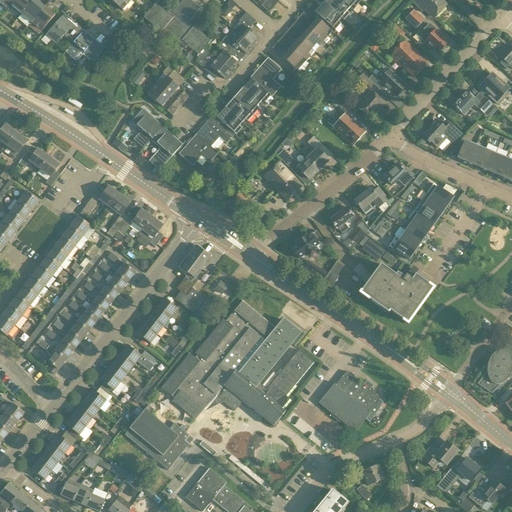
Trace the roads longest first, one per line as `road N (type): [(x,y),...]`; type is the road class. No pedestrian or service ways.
road 1 (tertiary): [(447,391),(248,254)]
road 2 (unclassified): [(51,408),(201,221)]
road 3 (tertiary): [(201,221),(0,91)]
road 4 (residential): [(389,136),(269,236)]
road 5 (residential): [(486,31),(389,136)]
road 6 (residential): [(180,119),(206,86),(229,87),(275,31)]
road 7 (residential): [(293,511),(326,471),(391,442)]
